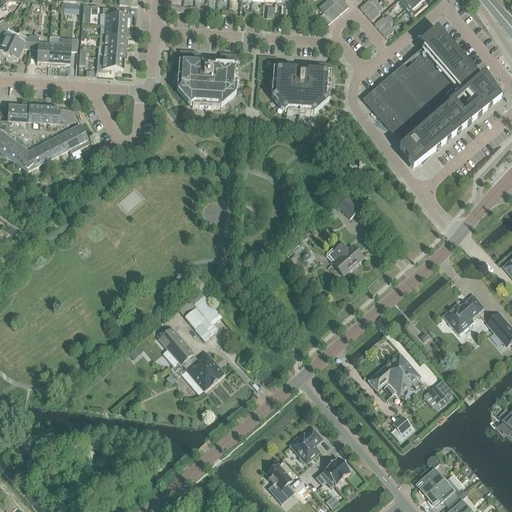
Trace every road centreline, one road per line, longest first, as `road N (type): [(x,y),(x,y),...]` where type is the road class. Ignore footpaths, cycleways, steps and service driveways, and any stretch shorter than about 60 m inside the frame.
road 1 (unclassified): [(298,381),(459,235)]
road 2 (residential): [(459,235),(352,105),(364,76)]
road 3 (unclassified): [(149,511),(298,381)]
road 4 (residential): [(332,37),(314,44),(154,34)]
road 5 (residential): [(141,91),(135,138),(124,142),(89,87)]
